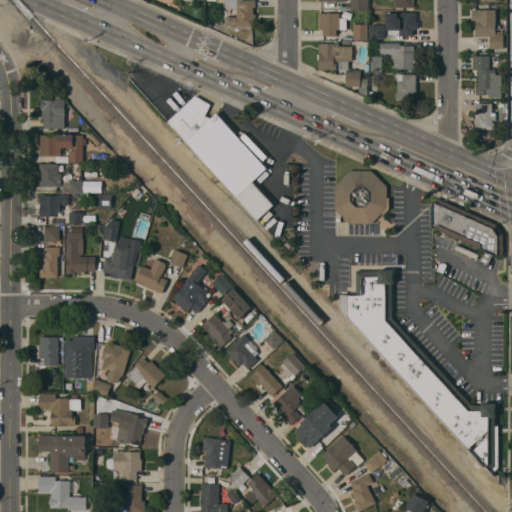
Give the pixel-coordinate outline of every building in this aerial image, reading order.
[(256,0),(255,7),(253,7),(253,14),(256,14),(256,18),(253,18),(253,25),(226,25),(226,16),(237,16),(237,8),(224,8),(224,0),(256,0)] [(368,0),(368,9),(350,9),(350,0),(368,0)] [(496,9),(496,32),(503,32),(503,48),(490,48),(490,36),(476,36),(475,21),(471,21),(471,9),(496,9)] [(339,12),(339,18),(346,18),(346,29),(339,29),(337,29),(337,35),(323,35),(323,29),(318,29),(318,12),(339,12)] [(416,12),(416,38),(400,38),(400,19),(397,19),(397,12),(416,12)] [(368,23),(368,38),(353,39),(353,24),(368,23)] [(368,38),(384,39),(385,25),(369,25),(368,38)] [(334,43),(334,41),(339,41),(339,45),(352,45),(352,60),(335,60),(335,62),(337,62),(337,69),(319,69),(319,59),(318,59),(318,54),(318,43),(334,43)] [(399,43),(399,44),(399,45),(414,45),(414,57),(416,57),(416,62),(414,62),(414,68),(412,68),(412,71),(407,71),(407,68),(396,68),(395,71),(390,71),(391,54),(378,53),(378,42),(399,43)] [(490,55),(490,69),(496,69),(496,75),(503,74),(503,93),(499,97),(488,97),(488,94),(475,94),(475,87),(478,87),(478,81),(476,81),(476,76),(477,76),(477,69),(473,69),(473,55),(490,55)] [(382,56),(382,71),(371,71),(370,56),(382,56)] [(339,61),(349,61),(349,70),(339,70),(339,61)] [(346,70),(361,70),(361,78),(367,78),(367,96),(359,92),(359,89),(361,88),(361,86),(359,86),(359,87),(352,88),(352,85),(346,86),(346,70)] [(416,92),(414,92),(414,100),(398,100),(398,99),(396,99),(396,93),(392,93),(392,80),(394,80),(394,75),(402,75),(402,74),(414,74),(416,74),(416,92)] [(267,168),(253,181),(274,204),(258,220),(168,121),(179,111),(178,111),(195,95),(211,104),(211,105),(210,105),(210,107),(206,115),(211,118),(217,113),(267,168)] [(65,99),(65,128),(43,128),(43,117),(42,117),(42,109),(41,109),(41,99),(65,99)] [(492,115),(496,114),(496,120),(492,120),(492,122),(496,122),(496,127),(492,127),(492,129),(476,129),(476,103),(492,103),(492,115)] [(40,155),(40,134),(57,135),(57,134),(73,134),(83,134),(83,138),(87,138),(86,144),(83,144),(83,162),(69,161),(69,150),(72,150),(72,147),(61,147),(61,155),(40,155)] [(58,163),(58,173),(61,173),(61,181),(58,181),(58,186),(40,186),(40,163),(58,163)] [(390,189),(375,172),(350,172),(337,186),(338,208),(353,225),(375,224),(390,209),(390,189)] [(83,193),(69,193),(69,180),(83,180),(83,193)] [(69,194),(69,203),(68,203),(68,204),(63,204),(63,203),(61,203),(60,211),(57,211),(57,216),(44,216),(40,216),(41,194),(69,194)] [(89,208),(89,194),(112,194),(112,207),(110,209),(89,208)] [(504,259),(505,236),(497,227),(434,198),(435,230),(504,259)] [(83,211),(83,214),(84,214),(84,222),(83,222),(83,223),(69,223),(69,211),(83,211)] [(59,226),(59,241),(45,241),(45,226),(59,226)] [(83,226),(83,239),(83,254),(81,254),(81,256),(95,256),(96,271),(84,271),(84,272),(76,272),(76,273),(66,273),(66,269),(67,269),(67,257),(66,257),(66,238),(67,238),(67,227),(83,226)] [(119,228),(116,242),(103,239),(105,226),(119,228)] [(130,262),(134,262),(131,280),(118,277),(119,274),(103,272),(105,257),(112,258),(113,248),(114,248),(115,244),(133,247),(130,262)] [(60,247),(60,256),(58,256),(58,277),(39,277),(40,266),(41,266),(41,257),(43,257),(43,254),(44,254),(44,246),(60,247)] [(188,254),(183,267),(170,262),(175,249),(188,254)] [(136,282),(142,266),(141,265),(145,256),(154,260),(155,258),(165,262),(166,265),(163,271),(165,272),(164,276),(162,275),(161,277),(168,279),(162,293),(136,282)] [(211,295),(197,313),(191,307),(188,311),(178,304),(178,303),(173,298),(199,264),(208,271),(198,283),(211,295)] [(396,272),(358,272),(359,293),(348,293),(348,316),(491,471),(499,462),(499,425),(496,425),(496,405),(479,405),(396,317),(396,272)] [(233,285),(223,295),(212,282),(221,273),(233,285)] [(251,307),(244,314),(245,316),(240,320),(236,316),(230,309),(229,310),(221,302),(223,301),(222,299),(234,288),(251,307)] [(222,321),(223,320),(225,322),(229,318),(234,324),(230,327),(233,331),(230,334),(232,336),(221,346),(201,325),(204,323),(215,313),(222,321)] [(274,329),(284,339),(274,349),(264,339),(274,329)] [(244,333),(250,339),(245,344),(258,359),(248,369),(242,362),(240,365),(235,359),(232,361),(229,357),(231,355),(226,350),(244,333)] [(94,336),(94,340),(94,350),(91,350),(90,378),(65,377),(66,339),(73,339),(74,335),(94,336)] [(58,365),(44,365),(44,356),(39,356),(39,344),(40,344),(40,336),(58,336),(58,365)] [(106,379),(108,372),(101,369),(104,359),(101,358),(105,343),(108,344),(109,343),(112,344),(112,342),(131,348),(123,376),(122,375),(117,383),(106,379)] [(293,352),(305,366),(295,375),(283,361),(293,352)] [(134,368),(133,367),(143,357),(149,362),(151,360),(165,374),(153,387),(146,380),(138,388),(136,386),(143,378),(142,377),(137,383),(128,375),(134,368)] [(283,386),(272,396),(261,384),(259,386),(250,376),(253,373),(253,374),(263,364),(283,386)] [(111,384),(106,397),(93,392),(94,378),(111,384)] [(302,394),(298,398),(300,401),(299,402),(301,404),(295,410),(301,416),(291,425),(277,410),(279,407),(276,404),(274,406),(272,403),(293,384),(302,394)] [(56,393),(56,398),(70,398),(70,399),(71,399),(71,394),(78,394),(78,399),(81,399),(81,410),(72,410),(72,416),(75,416),(75,425),(51,425),(51,410),(40,410),(40,409),(40,393),(56,393)] [(325,401),(339,416),(330,424),(333,427),(311,448),(307,444),(305,446),(297,437),(299,435),(295,431),(302,424),(301,423),(325,401)] [(148,416),(146,426),(145,426),(143,434),(141,434),(139,444),(117,439),(122,411),(148,416)] [(357,436),(350,442),(357,450),(349,458),(356,466),(346,475),(338,467),(334,470),(326,461),(327,460),(322,455),(335,444),(334,443),(343,435),(344,435),(351,428),(357,436)] [(49,435),(49,436),(86,435),(86,455),(85,455),(85,459),(75,459),(75,455),(69,455),(69,472),(50,472),(50,450),(40,451),(40,435),(49,435)] [(222,438),(222,439),(231,440),(227,468),(218,467),(217,468),(204,466),(206,450),(203,450),(204,436),(222,438)] [(123,450),(123,451),(140,451),(140,459),(141,458),(142,471),(136,471),(137,479),(123,479),(122,472),(114,472),(114,451),(123,450)] [(378,450),(387,460),(384,463),(382,465),(382,464),(372,473),(363,462),(378,450)] [(240,466),(250,477),(238,488),(228,477),(240,466)] [(368,472),(373,482),(367,485),(376,502),(360,511),(355,501),(356,501),(352,493),(353,492),(352,490),(354,489),(350,482),(368,472)] [(250,491),(252,488),(247,483),(258,473),(278,493),(264,506),(250,491)] [(56,476),(56,481),(69,481),(69,482),(77,482),(77,491),(70,491),(69,496),(86,497),(86,510),(68,510),(68,507),(50,507),(50,496),(52,496),(52,493),(50,493),(50,492),(39,492),(39,476),(56,476)] [(142,485),(142,501),(145,501),(145,511),(127,511),(127,504),(123,504),(124,492),(127,492),(127,484),(142,485)] [(219,484),(219,503),(227,503),(227,511),(201,511),(201,503),(200,502),(200,499),(201,498),(201,484),(219,484)] [(429,501),(423,511),(414,511),(406,508),(413,493),(429,501)]
